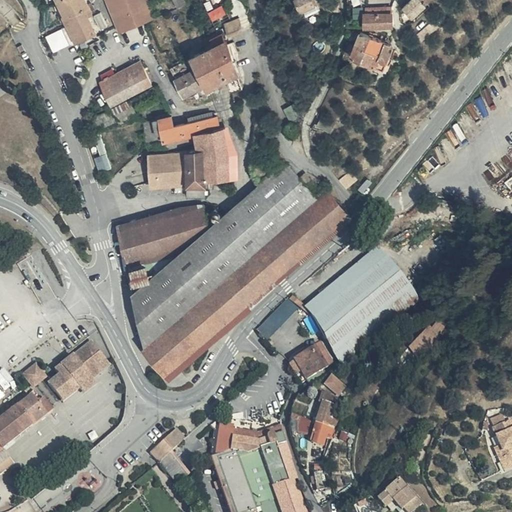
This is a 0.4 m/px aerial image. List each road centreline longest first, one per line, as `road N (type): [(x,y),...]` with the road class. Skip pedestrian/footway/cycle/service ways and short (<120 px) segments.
road 1 (unclassified): [(31,36),(98,210),(104,260),(82,281)]
road 2 (residential): [(365,215),(292,149),(261,56),(255,0)]
road 3 (tertiary): [(365,215),(511,31)]
road 4 (tertiary): [(239,337),(365,215)]
road 5 (tertiary): [(82,281),(155,396)]
road 6 (unclassified): [(318,511),(289,442),(285,396)]
road 7 (tertiary): [(0,196),(38,218),(82,281)]
